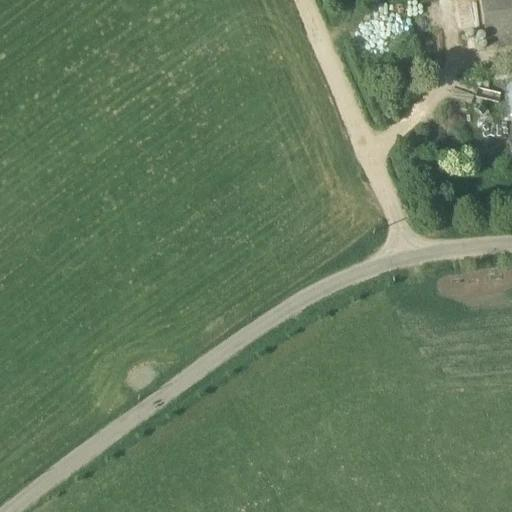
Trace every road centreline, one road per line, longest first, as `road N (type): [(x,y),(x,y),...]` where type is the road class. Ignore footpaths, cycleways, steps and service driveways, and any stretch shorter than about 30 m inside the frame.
road 1 (unclassified): [(511,246),(407,258),(340,280),(179,384),(10,511)]
road 2 (track): [(407,258),(300,0)]
